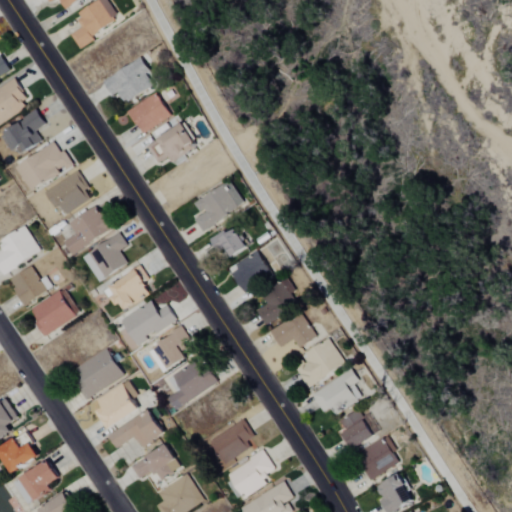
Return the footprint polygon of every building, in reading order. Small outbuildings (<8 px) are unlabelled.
[(47,0),(50,3),(54,0),(59,0),(65,10),(81,0),(47,0)] [(80,50),(96,41),(93,35),(119,22),(107,0),(103,0),(76,14),(84,29),(72,35),(80,50)] [(0,76),(10,70),(1,56),(0,57),(0,76)] [(125,104),(154,88),(146,75),(150,73),(143,60),(104,81),(112,96),(119,93),(125,104)] [(0,88),(0,126),(31,105),(13,80),(0,88)] [(142,135),(171,117),(156,94),(127,112),(142,135)] [(45,125),(38,111),(1,131),(14,156),(43,140),(37,129),(45,125)] [(148,147),(159,164),(169,158),(172,161),(196,145),(183,125),(148,147)] [(73,164),(56,139),(15,167),(32,192),(73,164)] [(92,196),(77,172),(45,191),(60,216),(92,196)] [(244,203),(229,179),(195,202),(200,210),(192,216),(202,231),(244,203)] [(66,224),(72,233),(63,239),(72,254),(114,228),(99,204),(66,224)] [(41,250),(25,225),(0,241),(0,247),(2,251),(0,252),(0,267),(5,275),(41,250)] [(246,246),(233,225),(210,238),(223,260),(246,246)] [(83,257),(99,281),(127,262),(121,253),(129,247),(119,232),(101,245),(83,257)] [(228,268),(244,292),(271,274),(256,250),(228,268)] [(9,282),(26,305),(51,286),(34,263),(9,282)] [(119,310),(149,295),(144,284),(149,281),(143,268),(107,286),(119,310)] [(258,309),(266,322),(293,307),(287,296),(295,292),(287,278),(260,294),(266,304),(258,309)] [(80,315),(65,289),(29,309),(44,336),(80,315)] [(167,303),(157,308),(152,300),(121,319),(137,346),(178,322),(167,303)] [(280,347),(292,340),(296,347),(315,337),(301,312),(270,330),(280,347)] [(188,356),(182,346),(191,340),(182,327),(149,348),(164,372),(188,356)] [(304,388),(345,366),(330,339),(289,361),(304,388)] [(85,399),(124,375),(108,348),(76,367),(81,377),(75,381),(85,399)] [(219,384),(209,366),(201,371),(195,360),(168,376),(176,390),(167,395),(176,410),(219,384)] [(337,415),(361,397),(353,386),(360,381),(349,367),(311,396),(324,412),(330,407),(337,415)] [(107,429),(141,406),(125,381),(98,399),(102,406),(95,411),(107,429)] [(0,399),(0,439),(14,430),(9,422),(18,416),(6,396),(0,399)] [(368,414),(363,417),(358,409),(336,423),(352,449),(379,432),(368,414)] [(111,434),(120,449),(137,438),(143,447),(165,433),(151,410),(111,434)] [(224,465),(251,445),(247,439),(255,434),(244,419),(209,443),(224,465)] [(354,454),(370,479),(399,461),(384,436),(354,454)] [(40,455),(30,440),(21,446),(16,437),(0,447),(0,452),(13,473),(40,455)] [(166,446),(134,467),(142,479),(156,470),(160,477),(178,465),(166,446)] [(274,467),(265,451),(224,475),(240,500),(272,481),(266,472),(274,467)] [(16,481),(31,503),(55,487),(52,482),(59,477),(48,460),(16,481)] [(159,492),(165,501),(157,506),(160,511),(186,511),(204,500),(187,473),(159,492)] [(406,500),(412,496),(399,474),(373,489),(386,511),(391,511),(407,502),(406,500)] [(245,511),(292,511),(287,503),(295,498),(286,481),(242,506),(245,511)] [(68,511),(76,508),(67,492),(37,510),(38,511),(68,511)]
